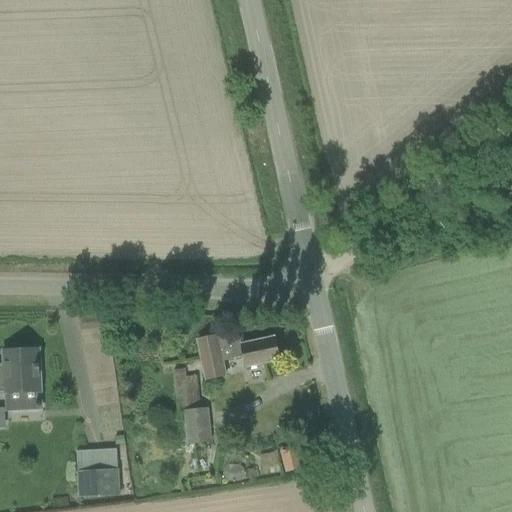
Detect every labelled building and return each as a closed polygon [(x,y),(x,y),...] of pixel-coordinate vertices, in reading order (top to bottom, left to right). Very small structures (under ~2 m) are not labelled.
[(208,380),(226,376),(223,364),(222,360),(245,355),(248,367),(258,365),(278,361),(278,362),(279,362),(273,337),(273,338),(242,345),(241,336),(218,341),(217,336),(197,341),(206,380),(208,380)] [(4,352),(4,366),(0,366),(0,393),(7,393),(8,413),(40,411),(40,391),(37,350),(4,352)] [(213,445),(208,409),(202,409),(197,376),(187,377),(186,370),(173,372),(179,418),(183,418),(188,449),(213,445)] [(116,448),(124,448),(123,439),(115,440),(116,448)] [(281,453),(286,473),(301,469),(296,449),(281,453)] [(119,496),(117,450),(77,451),(79,497),(119,496)] [(228,465),(224,469),(224,476),(229,481),(240,480),(244,476),(244,469),(239,465),(228,465)]
